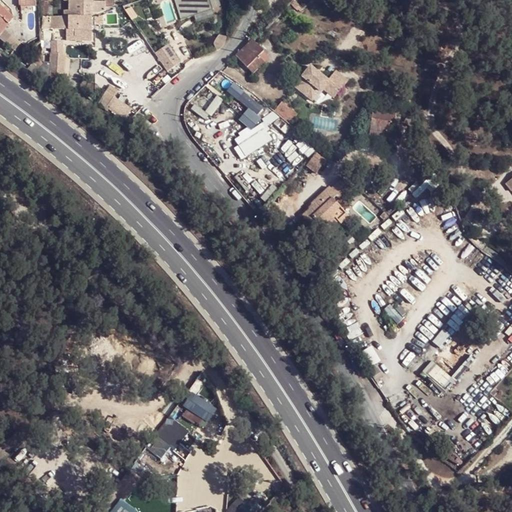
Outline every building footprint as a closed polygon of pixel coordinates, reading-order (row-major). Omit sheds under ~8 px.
[(64,18),(90,18),(90,15),(105,10),(105,5),(111,4),(111,0),(66,0),(69,0),(69,12),(64,13),(64,18)] [(209,0),(175,0),(173,1),(179,20),(213,10),(209,0)] [(0,34),(11,21),(8,17),(10,15),(0,6),(0,34)] [(58,18),(50,18),(50,29),(58,29),(58,18)] [(89,30),(90,18),(64,18),(58,18),(58,29),(73,29),(89,30)] [(64,40),(53,39),(52,51),(51,51),(50,71),(66,72),(67,51),(64,51),(64,40)] [(262,51),(252,40),(235,56),(246,67),(258,56),(262,51)] [(167,45),(154,54),(168,72),(180,63),(167,45)] [(264,61),(258,56),(246,67),(252,73),(264,61)] [(293,88),(310,103),(321,91),(327,83),(309,68),(293,88)] [(338,93),(327,83),(321,91),(332,100),(338,93)] [(244,87),(232,101),(244,112),(239,118),(251,129),(261,117),(258,114),(265,105),(244,87)] [(132,110),(105,93),(98,104),(124,121),(132,110)] [(280,103),(273,111),(280,117),(288,124),(295,116),(280,103)] [(410,126),(415,119),(404,111),(399,119),(410,126)] [(378,135),(379,125),(380,115),(365,113),(363,133),(378,135)] [(387,127),(389,118),(388,116),(380,115),(379,125),(387,127)] [(238,138),(249,154),(272,138),(262,123),(238,138)] [(400,137),(394,128),(390,130),(396,140),(400,137)] [(377,146),(378,135),(363,133),(362,143),(377,146)] [(317,161),(316,163),(326,170),(328,168),(317,161)] [(316,163),(309,174),(319,181),(326,170),(316,163)] [(340,223),(344,228),(347,231),(358,221),(345,206),(363,191),(351,177),(344,184),(350,191),(339,200),(334,193),(331,190),(313,206),(317,211),(307,220),(323,238),(325,236),(340,223)] [(429,180),(414,191),(422,203),(437,192),(429,180)] [(344,184),(334,193),(339,200),(350,191),(344,184)] [(330,240),(344,228),(340,223),(325,236),(330,240)] [(440,389),(449,378),(430,363),(421,375),(440,389)] [(101,504),(94,511),(131,511),(115,499),(109,509),(101,504)]
